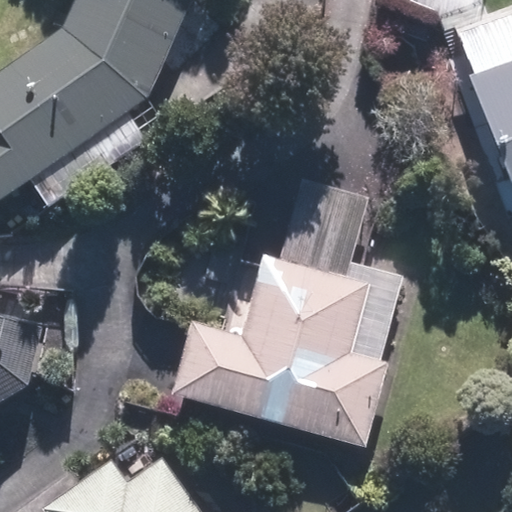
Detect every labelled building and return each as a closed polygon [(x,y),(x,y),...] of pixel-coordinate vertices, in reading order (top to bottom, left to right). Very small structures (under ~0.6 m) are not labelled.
[(198,0),(85,0),(66,34),(0,78),(0,120),(2,124),(0,125),(0,200),(123,117),(148,98),(198,0)] [(511,7),(460,27),(511,171),(511,7)] [(204,328),(184,392),(365,446),(388,368),(349,357),(368,293),(270,264),(248,341),(204,328)] [(0,406),(35,384),(47,329),(0,316),(0,406)] [(191,511),(161,469),(98,511),(191,511)]
